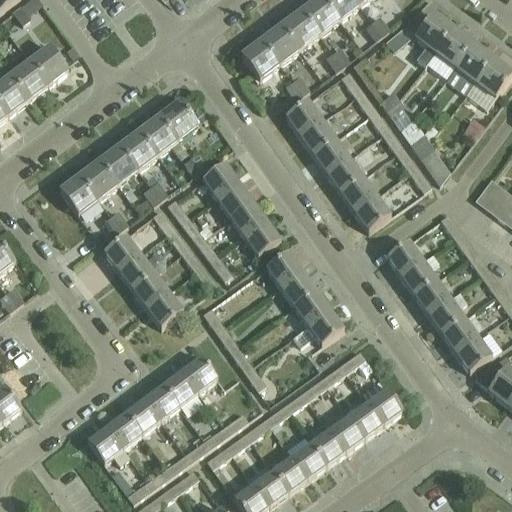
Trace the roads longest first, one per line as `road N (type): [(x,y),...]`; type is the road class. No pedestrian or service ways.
road 1 (residential): [(349,270),(183,47)]
road 2 (residential): [(463,430),(349,270)]
road 3 (residential): [(89,413),(29,338),(27,325),(68,294)]
road 4 (residential): [(89,413),(121,377),(117,359),(68,294)]
road 5 (residential): [(0,179),(113,94)]
